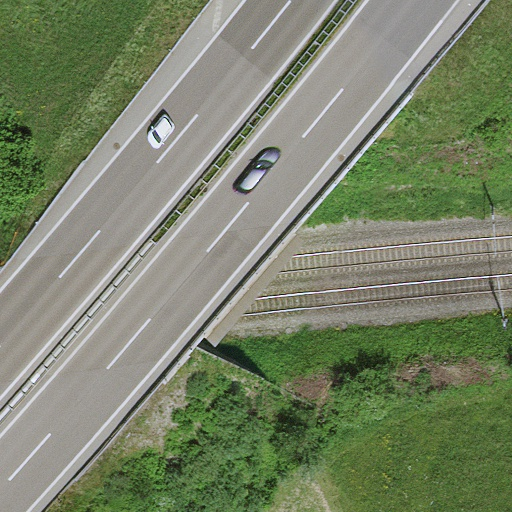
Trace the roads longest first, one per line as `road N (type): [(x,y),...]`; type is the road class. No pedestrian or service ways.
road 1 (motorway): [(0,487),(411,0)]
road 2 (motorway): [(289,0),(0,343)]
